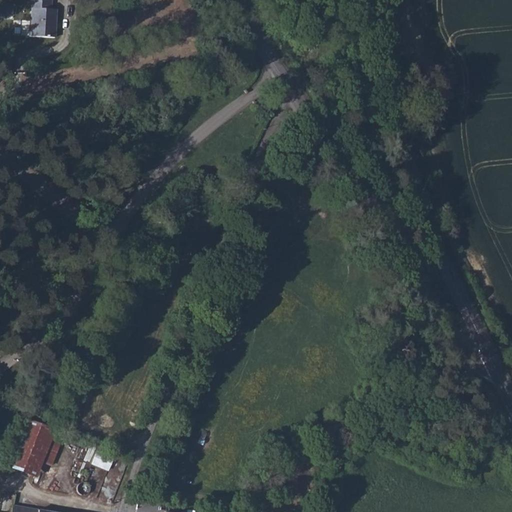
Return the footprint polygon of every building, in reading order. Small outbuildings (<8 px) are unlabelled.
[(73,0),(53,0),(52,10),(41,9),(40,25),(73,29),(77,2),(73,1),(73,0)] [(209,37),(201,35),(198,44),(206,45),(209,37)] [(50,428),(24,418),(6,465),(34,476),(53,429),(50,428)] [(112,458),(95,452),(92,462),(108,469),(112,458)] [(88,486),(86,483),(79,482),(76,487),(77,492),(81,495),(86,494),(89,490),(88,486)]
